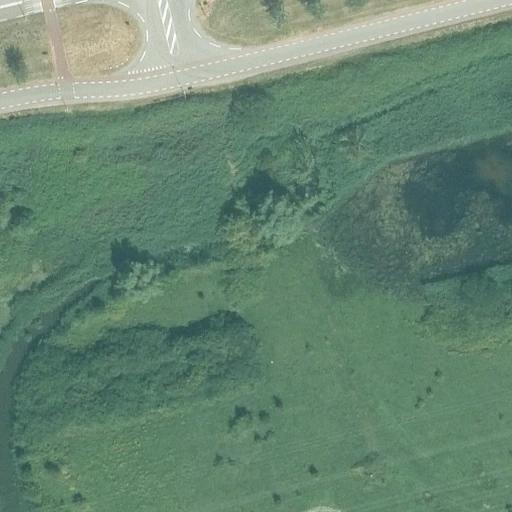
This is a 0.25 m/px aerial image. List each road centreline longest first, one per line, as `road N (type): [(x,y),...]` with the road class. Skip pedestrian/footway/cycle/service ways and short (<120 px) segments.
road 1 (track): [(511,503),(420,450),(374,392),(345,297),(301,242),(291,208),(248,146),(254,113),(332,68),(334,42)]
road 2 (tertiary): [(184,77),(511,0)]
road 3 (unclassified): [(0,101),(184,77)]
